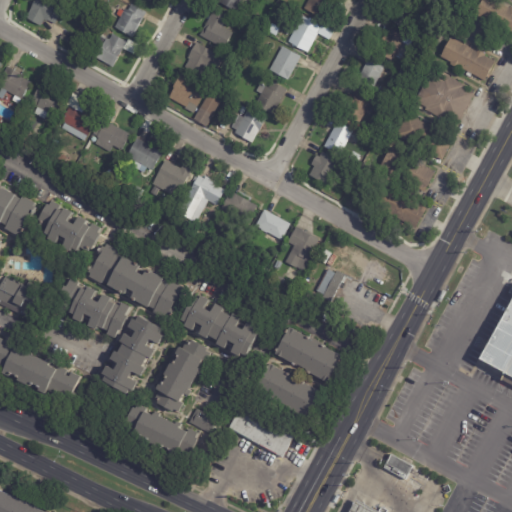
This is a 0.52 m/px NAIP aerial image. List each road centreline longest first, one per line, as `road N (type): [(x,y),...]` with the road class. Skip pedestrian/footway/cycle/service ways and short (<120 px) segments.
road 1 (residential): [(438,276),(0,25)]
road 2 (residential): [(392,359),(0,142)]
road 3 (secondary): [(511,135),(358,422)]
road 4 (secondary): [(196,511),(2,413)]
road 5 (residential): [(366,0),(276,182)]
road 6 (secondary): [(0,449),(125,511)]
